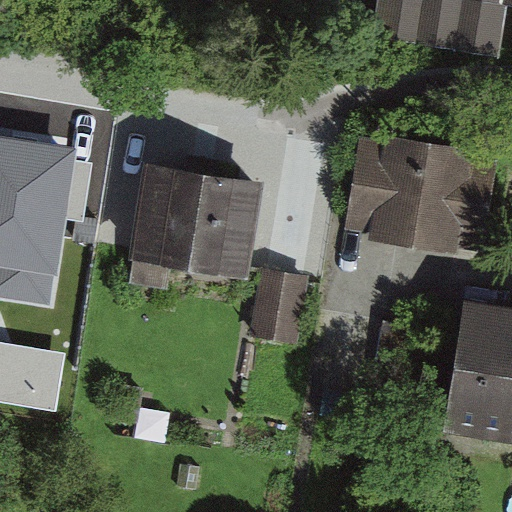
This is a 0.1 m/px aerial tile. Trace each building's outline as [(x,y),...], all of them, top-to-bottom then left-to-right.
[(79,143),(0,131),(0,229),(65,239),(79,143)] [(499,155),(361,134),(347,225),(485,247),(499,155)] [(263,170),(145,153),(130,250),(249,268),(263,170)] [(310,272),(263,265),(252,334),(300,341),(310,272)] [(511,294),(467,287),(445,420),(511,430),(511,294)]
